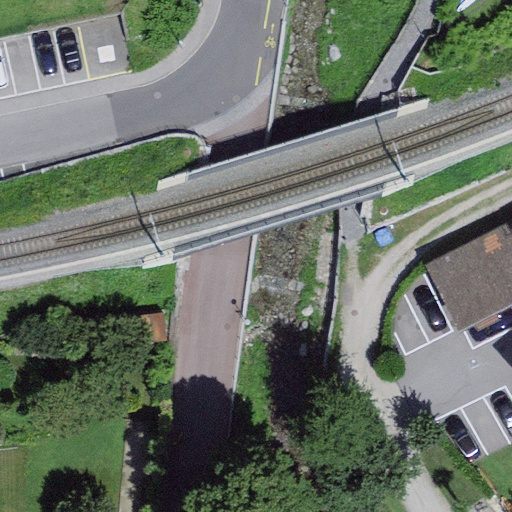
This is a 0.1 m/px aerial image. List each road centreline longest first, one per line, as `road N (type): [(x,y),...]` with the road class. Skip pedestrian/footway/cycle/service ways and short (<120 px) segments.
road 1 (residential): [(236,99),(201,511)]
road 2 (residential): [(236,99),(0,144)]
